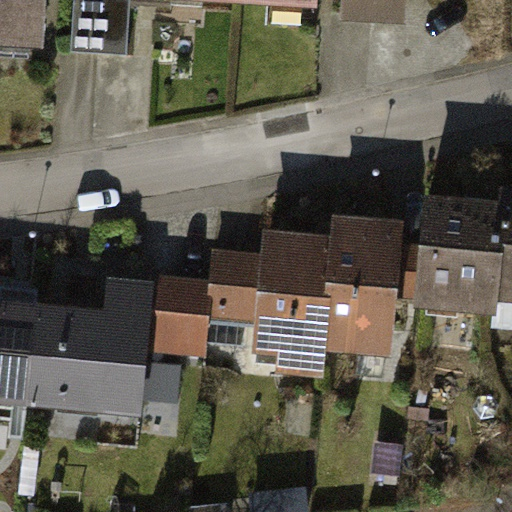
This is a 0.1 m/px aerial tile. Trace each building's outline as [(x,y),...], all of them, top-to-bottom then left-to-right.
[(0,0),(0,42),(68,46),(70,0),(0,0)] [(332,9),(332,0),(250,0),(250,5),(332,9)] [(345,0),(345,21),(416,23),(416,0),(345,0)] [(88,52),(134,52),(135,2),(89,2),(88,52)] [(511,212),(445,205),(443,223),(434,305),(511,313),(511,212)] [(218,298),(163,295),(160,354),(217,357),(219,323),(281,327),(277,382),(347,386),(350,353),(414,357),(423,224),(357,220),(356,242),(279,237),(278,261),(221,258),(218,298)] [(0,394),(33,398),(41,315),(0,310),(0,394)] [(110,406),(118,323),(41,315),(33,398),(110,406)] [(315,511),(314,490),(260,493),(260,511),(315,511)]
